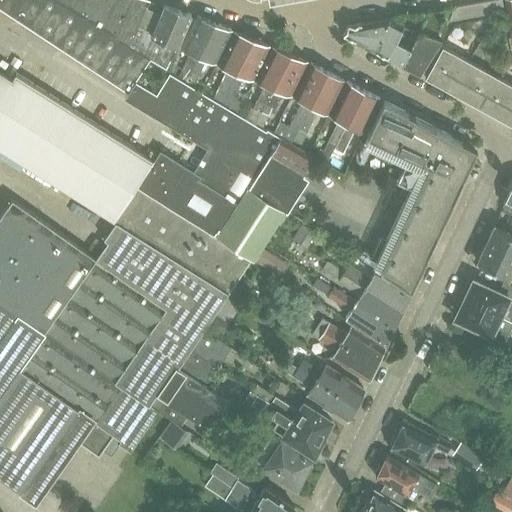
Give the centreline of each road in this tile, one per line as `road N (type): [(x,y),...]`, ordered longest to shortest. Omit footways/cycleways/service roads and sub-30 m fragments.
road 1 (residential): [(330,511),(507,144)]
road 2 (residential): [(507,144),(333,53),(312,11)]
